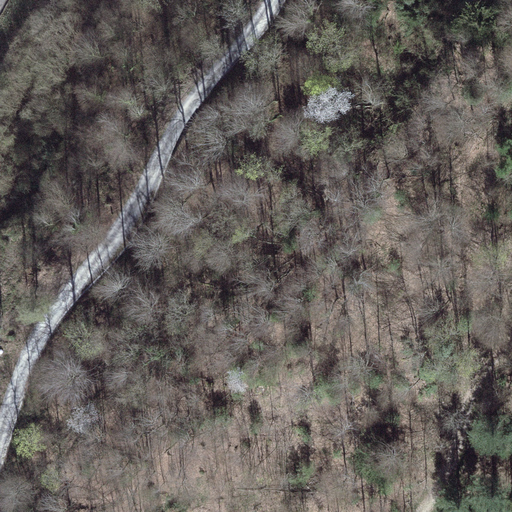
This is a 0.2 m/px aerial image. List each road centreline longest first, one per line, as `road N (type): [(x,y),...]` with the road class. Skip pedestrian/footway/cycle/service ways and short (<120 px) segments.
road 1 (track): [(0,437),(54,311),(136,212),(177,124),(254,36),(271,0)]
road 2 (track): [(511,342),(409,511)]
